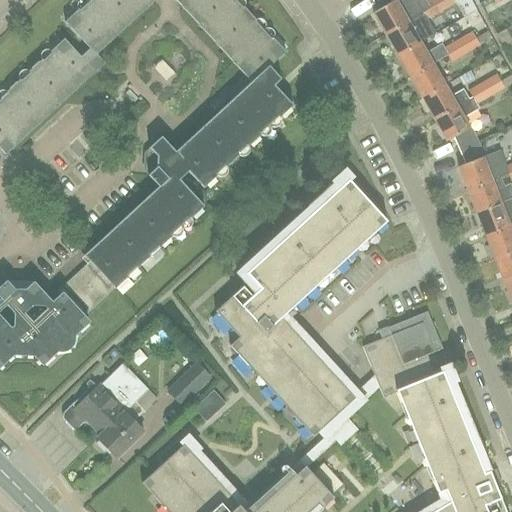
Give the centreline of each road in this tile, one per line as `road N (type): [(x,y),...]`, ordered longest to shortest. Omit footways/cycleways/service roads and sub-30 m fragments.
road 1 (residential): [(0,186),(95,102),(117,101),(134,113),(140,131),(131,153),(56,222),(35,225)]
road 2 (residential): [(438,258),(324,19)]
road 3 (residential): [(511,434),(438,258)]
road 4 (residential): [(438,258),(378,279),(321,335)]
